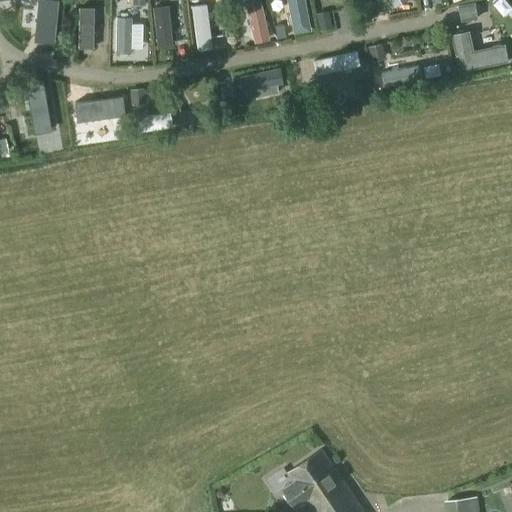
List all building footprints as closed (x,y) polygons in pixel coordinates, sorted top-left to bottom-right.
[(17,0),(18,15),(63,14),(62,0),(17,0)] [(262,0),(241,5),(249,43),(270,39),(262,0)] [(305,0),(286,0),(294,35),(312,31),(305,0)] [(353,23),(365,22),(362,2),(350,4),(353,23)] [(71,3),(72,35),(87,35),(86,3),(71,3)] [(205,3),(190,4),(197,54),(212,52),(205,3)] [(133,18),(116,18),(116,52),(132,52),(133,18)] [(172,21),(154,22),(156,49),(173,49),(172,21)] [(469,33),(452,37),(460,74),(509,64),(505,46),(501,47),(499,47),(492,48),(491,49),(473,53),(469,33)] [(244,36),(232,38),(234,51),(246,49),(244,36)] [(362,68),(357,50),(293,64),(297,84),(362,68)] [(421,77),(418,64),(380,71),(383,86),(421,77)] [(284,83),(280,66),(233,75),(235,92),(284,83)] [(31,118),(68,112),(66,98),(51,100),(48,80),(26,84),(31,118)] [(105,87),(105,109),(122,108),(121,86),(105,87)] [(89,89),(74,89),(75,109),(90,109),(89,89)] [(191,115),(136,115),(135,135),(191,131),(191,115)] [(105,121),(90,122),(91,143),(106,143),(105,121)] [(311,511),(363,511),(321,450),(283,472),(289,482),(281,488),(295,511),(306,503),(311,511)] [(477,511),(475,497),(446,501),(446,511),(477,511)]
